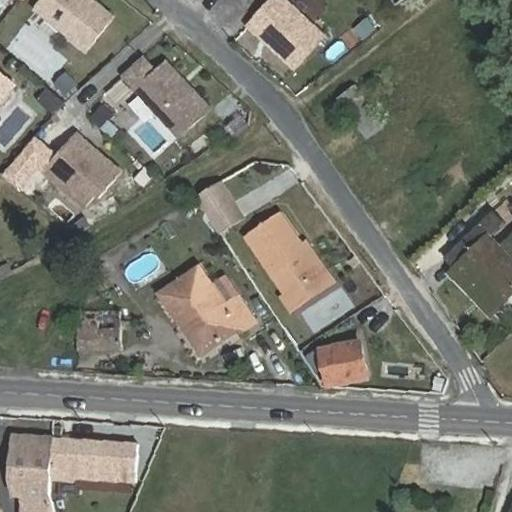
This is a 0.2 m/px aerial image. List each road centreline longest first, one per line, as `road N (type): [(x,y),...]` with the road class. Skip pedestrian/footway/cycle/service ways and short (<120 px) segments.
road 1 (residential): [(169,0),(224,45),(283,111),(495,419)]
road 2 (tertiary): [(495,419),(0,393)]
